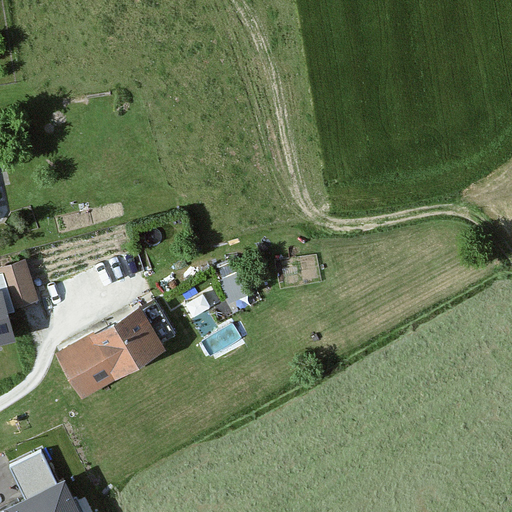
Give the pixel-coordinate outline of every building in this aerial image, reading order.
[(234,296),(256,286),(239,250),(217,260),(234,296)] [(33,301),(23,262),(0,268),(0,277),(1,280),(8,308),(33,301)] [(8,308),(1,280),(0,280),(0,338),(16,334),(8,308)] [(170,330),(154,305),(145,311),(160,336),(170,330)] [(167,353),(140,306),(56,354),(83,401),(167,353)] [(98,453),(89,436),(73,445),(83,462),(98,453)] [(25,500),(57,485),(41,449),(9,464),(25,500)] [(78,511),(64,481),(57,485),(25,500),(5,510),(5,511),(78,511)]
